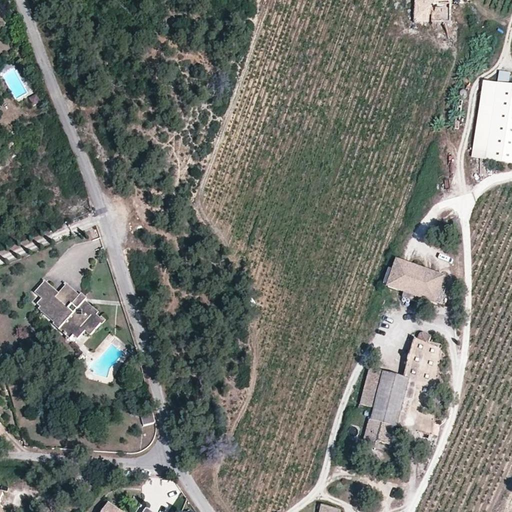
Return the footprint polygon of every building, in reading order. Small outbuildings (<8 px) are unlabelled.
[(450,0),(415,0),(415,23),(450,24),(450,0)] [(499,72),(498,82),(510,82),(510,73),(499,72)] [(472,158),(487,161),(499,85),(484,83),(472,158)] [(511,86),(499,85),(487,161),(511,164),(511,86)] [(30,98),(32,106),(40,104),(37,96),(30,98)] [(397,290),(403,292),(419,297),(435,303),(435,301),(437,295),(440,286),(444,276),(439,275),(419,268),(401,262),(396,261),(393,270),(388,286),(387,287),(397,290)] [(388,286),(393,270),(388,268),(383,284),(388,286)] [(79,297),(67,309),(55,298),(58,294),(45,282),(34,293),(41,300),(37,305),(40,308),(39,310),(54,324),(53,325),(70,341),(74,337),(78,340),(85,332),(91,336),(101,324),(102,326),(106,322),(102,318),(101,319),(97,316),(99,314),(85,301),(86,299),(81,295),(79,297)] [(79,297),(67,285),(58,294),(55,298),(67,309),(79,297)] [(437,295),(435,301),(440,303),(446,287),(440,286),(437,295)] [(419,297),(403,292),(402,297),(417,302),(419,297)] [(418,339),(429,344),(432,336),(420,332),(418,339)] [(380,442),(392,446),(396,428),(426,435),(440,350),(414,340),(406,372),(413,374),(411,381),(400,378),(390,375),(371,370),(361,408),(376,412),(375,415),(373,422),(371,421),(364,444),(374,447),(379,448),(380,442)] [(402,371),(400,378),(411,381),(413,374),(406,372),(402,371)] [(390,452),(392,446),(380,442),(379,448),(390,452)] [(121,511),(107,502),(100,511),(121,511)]
